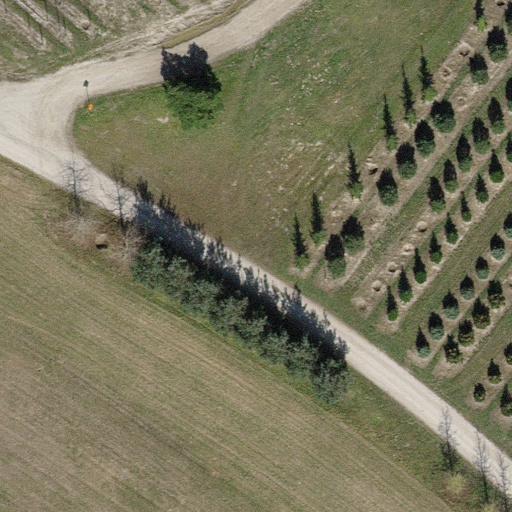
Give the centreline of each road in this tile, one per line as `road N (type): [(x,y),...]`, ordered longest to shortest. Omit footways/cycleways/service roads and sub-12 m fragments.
road 1 (track): [(0,118),(234,254),(435,391),(511,469)]
road 2 (track): [(0,111),(198,26),(236,0)]
